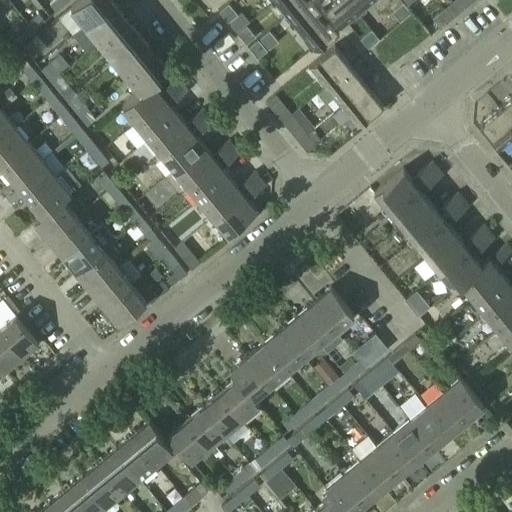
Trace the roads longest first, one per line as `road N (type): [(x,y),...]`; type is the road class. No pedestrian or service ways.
road 1 (residential): [(111,368),(310,197)]
road 2 (residential): [(310,197),(150,0)]
road 3 (residential): [(111,368),(0,243)]
road 4 (residential): [(310,197),(429,104)]
road 5 (residential): [(0,459),(111,368)]
road 6 (residential): [(511,205),(429,104)]
